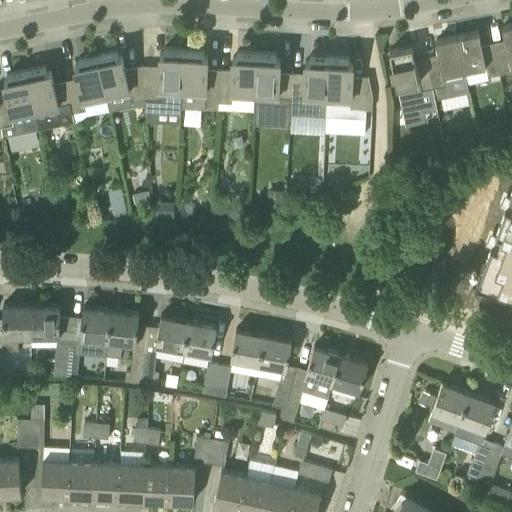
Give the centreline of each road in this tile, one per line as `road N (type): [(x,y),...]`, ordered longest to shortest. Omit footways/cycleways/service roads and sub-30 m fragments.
road 1 (residential): [(408,330),(202,281),(0,265)]
road 2 (residential): [(127,6),(378,11)]
road 3 (residential): [(352,511),(408,330)]
road 4 (residential): [(0,31),(127,6)]
